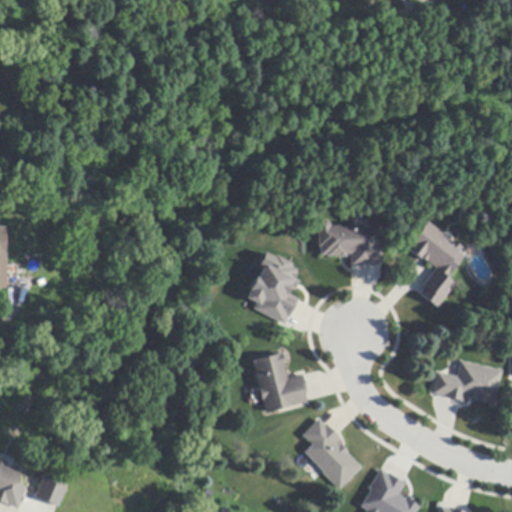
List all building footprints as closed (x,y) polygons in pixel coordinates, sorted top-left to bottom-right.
[(442,235),(439,238),(448,245),(451,242),(452,243),(460,249),(457,253),(462,257),(445,279),(453,285),(435,309),(417,295),(417,294),(422,288),(421,287),(434,269),(431,267),(425,262),(424,264),(423,263),(418,259),(408,251),(412,246),(410,244),(426,222),(442,235)] [(379,228),(380,258),(381,264),(371,265),(371,266),(351,267),(349,267),(348,255),(345,255),(345,258),(338,259),(337,257),(325,258),(325,256),(319,256),(319,248),(317,248),(316,226),(320,226),(325,225),(329,225),(329,227),(339,227),(339,229),(350,228),(352,225),(361,224),(364,228),(379,228)] [(249,310),(252,302),(242,298),(263,250),(297,265),(285,293),(294,297),(282,324),(249,310)] [(301,377),(306,394),(303,395),(305,402),(305,404),(290,408),(290,407),(265,413),(262,401),(260,401),(257,390),(258,389),(251,362),(280,354),(283,365),(282,366),(286,380),(301,376),(301,377)] [(460,403),(442,399),(442,397),(434,396),(432,395),(437,373),(440,374),(456,378),(460,363),(501,372),(494,403),(485,401),(485,402),(475,400),(475,401),(473,400),(473,399),(463,397),(462,403),(460,403)] [(319,421),(323,426),(324,425),(336,437),(338,439),(334,444),(337,447),(339,445),(346,452),(345,453),(360,469),(337,491),(321,474),(320,474),(321,473),(311,462),(302,454),(310,446),(309,444),(308,445),(300,437),(317,420),(319,421)] [(0,466),(4,468),(20,475),(16,484),(25,488),(18,505),(16,510),(7,506),(7,507),(3,506),(4,505),(0,503),(0,466)] [(359,511),(354,509),(376,467),(403,482),(397,493),(416,504),(411,511),(359,511)] [(33,498),(43,476),(66,485),(57,508),(33,498)]
